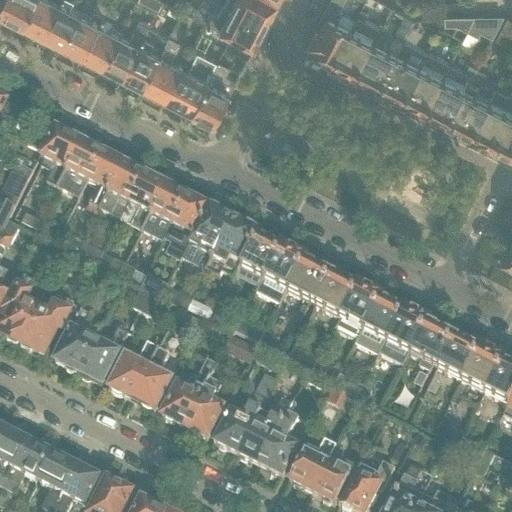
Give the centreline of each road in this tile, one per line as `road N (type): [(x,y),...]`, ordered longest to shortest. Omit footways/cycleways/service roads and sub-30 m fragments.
road 1 (residential): [(438,284),(491,184),(486,166),(275,60)]
road 2 (residential): [(260,511),(0,375)]
road 3 (residential): [(219,173),(0,60)]
road 4 (residential): [(438,284),(219,173)]
road 5 (residential): [(219,173),(275,60)]
